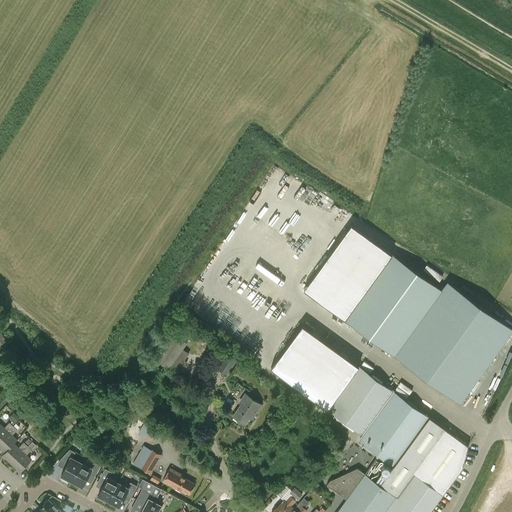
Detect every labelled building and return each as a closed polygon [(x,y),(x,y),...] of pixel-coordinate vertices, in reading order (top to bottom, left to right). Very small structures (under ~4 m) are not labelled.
[(351,223),(304,288),(345,318),(344,319),(394,355),(395,355),(460,403),(511,331),(511,327),(448,281),(442,289),(392,253),(351,223)] [(302,325),(271,367),(327,409),(363,434),(359,440),(394,465),(380,484),(365,473),(357,467),(330,480),(327,484),(346,498),(336,511),(429,511),(443,494),(462,468),(468,445),(467,445),(445,429),(430,417),(394,391),(359,365),(359,366),(302,325)] [(170,329),(152,356),(169,368),(183,348),(187,342),(186,341),(170,329)] [(228,353),(218,368),(226,374),(236,359),(237,359),(228,353)] [(247,393),(233,415),(245,422),(252,411),(254,412),(261,402),(247,393)] [(8,416),(12,423),(19,419),(15,412),(8,416)] [(9,422),(4,428),(0,423),(0,439),(13,426),(9,422)] [(139,435),(147,437),(151,425),(143,423),(139,435)] [(17,429),(13,426),(0,439),(0,446),(5,451),(14,443),(17,440),(12,435),(17,429)] [(14,443),(5,451),(2,455),(11,463),(28,445),(24,442),(18,448),(14,443)] [(32,449),(28,445),(11,463),(20,472),(31,460),(26,455),(32,449)] [(150,450),(140,467),(151,473),(162,454),(152,448),(150,450)] [(75,452),(69,449),(61,459),(68,462),(61,474),(66,476),(65,478),(71,481),(82,461),(73,456),(75,452)] [(94,462),(91,466),(82,461),(71,481),(78,485),(78,483),(82,485),(89,474),(94,477),(100,466),(94,462)] [(99,479),(104,482),(98,494),(102,496),(102,498),(108,501),(118,481),(109,476),(111,472),(105,468),(99,479)] [(183,475),(177,472),(170,468),(162,481),(182,492),(183,491),(189,494),(195,484),(182,476),(183,475)] [(153,474),(150,480),(157,484),(161,478),(153,474)] [(153,489),(155,485),(143,479),(141,482),(153,489)] [(128,486),(118,481),(108,501),(114,505),(115,503),(119,505),(125,494),(131,497),(137,486),(130,482),(128,486)] [(278,495),(284,500),(272,511),(290,511),(294,508),(291,506),(296,500),(302,493),(295,486),(292,490),(286,485),(278,495)] [(143,488),(136,500),(145,505),(141,511),(158,511),(160,510),(158,509),(161,504),(155,501),(157,496),(143,488)] [(51,499),(50,500),(48,499),(40,507),(41,508),(44,511),(62,511),(56,506),(57,505),(51,499)] [(294,508),(290,511),(306,511),(308,510),(299,503),(294,509),(294,508)]
